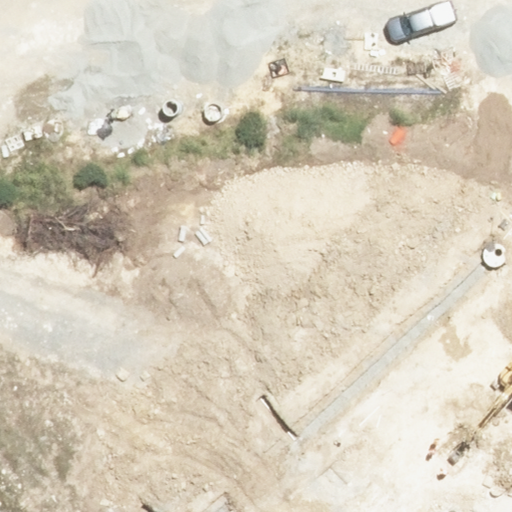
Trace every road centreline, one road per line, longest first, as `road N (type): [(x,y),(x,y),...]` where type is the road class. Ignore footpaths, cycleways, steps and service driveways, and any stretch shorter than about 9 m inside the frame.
road 1 (residential): [(0,260),(58,223),(249,230),(299,245),(436,410)]
road 2 (residential): [(436,410),(332,511)]
